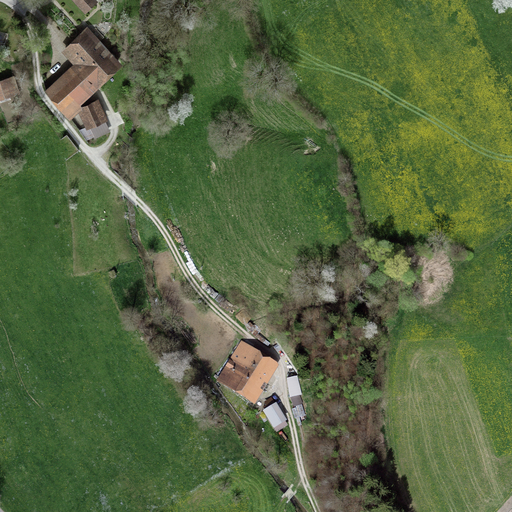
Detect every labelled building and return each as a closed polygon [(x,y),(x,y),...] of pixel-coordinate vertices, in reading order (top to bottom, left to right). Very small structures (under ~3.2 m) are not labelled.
[(77,0),(86,9),(94,1),(92,0),(77,0)] [(88,32),(68,50),(81,64),(98,82),(118,63),(88,32)] [(74,106),(98,82),(81,64),(49,93),(70,118),(78,110),(74,106)] [(0,97),(11,94),(11,95),(18,93),(13,77),(6,79),(7,82),(0,84),(0,97)] [(108,132),(94,102),(81,108),(94,138),(108,132)] [(54,145),(66,160),(78,151),(66,135),(54,145)] [(273,362),(241,342),(219,377),(252,398),(273,362)] [(296,376),(287,378),(290,397),(292,397),(294,402),(300,400),(299,395),(296,376)] [(265,411),(273,424),(283,418),(275,405),(265,411)]
